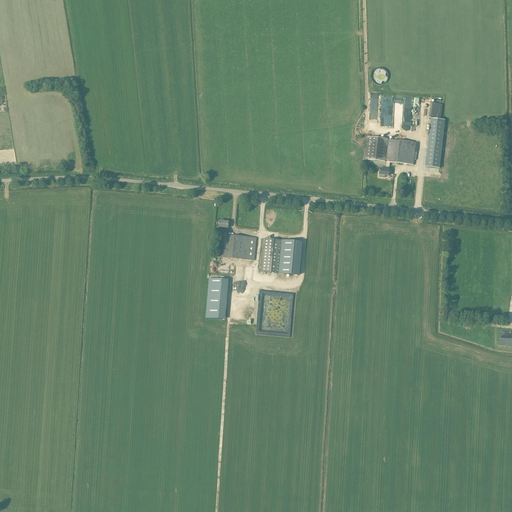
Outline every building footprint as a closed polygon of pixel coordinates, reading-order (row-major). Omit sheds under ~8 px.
[(387,70),(376,69),(375,80),(386,82),(387,70)] [(402,100),(393,100),(393,128),(401,128),(402,100)] [(440,120),(441,115),(430,114),(429,119),(431,119),(425,167),(439,169),(445,121),(440,120)] [(384,178),(385,176),(388,176),(389,170),(390,163),(397,164),(413,165),(416,143),(400,141),(388,140),(388,139),(367,137),(364,160),(368,160),(367,164),(385,165),(385,170),(380,169),(379,175),(379,177),(384,178)] [(256,238),(227,235),(228,228),(228,229),(228,222),(219,222),(218,228),(223,228),(223,235),(220,258),(254,261),(256,238)] [(263,239),(260,272),(298,276),(301,243),(263,239)] [(205,319),(224,321),(227,281),(209,279),(205,319)] [(511,332),(500,331),(499,346),(511,346),(511,332)]
